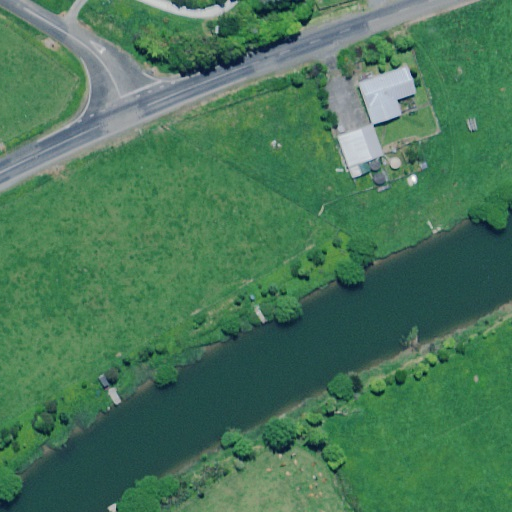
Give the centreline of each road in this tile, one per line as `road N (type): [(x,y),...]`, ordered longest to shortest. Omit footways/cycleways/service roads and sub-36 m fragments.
road 1 (unclassified): [(131,113),(432,0)]
road 2 (unclassified): [(9,0),(88,47),(131,113)]
road 3 (unclassified): [(0,172),(131,113)]
